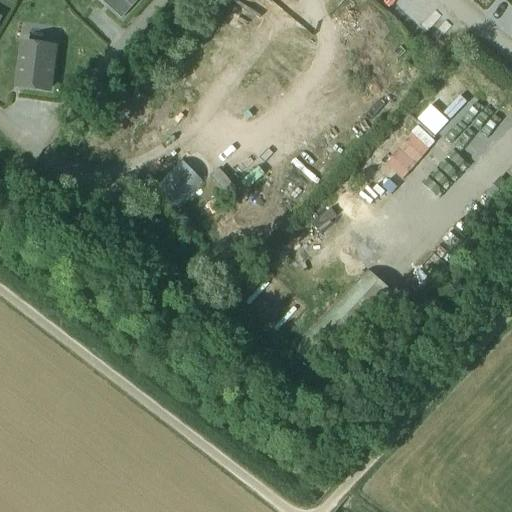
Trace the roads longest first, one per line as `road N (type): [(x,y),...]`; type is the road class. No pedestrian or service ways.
road 1 (unclassified): [(0,117),(67,179),(148,176),(235,85),(291,0)]
road 2 (unclassified): [(0,281),(301,511)]
road 3 (unknown): [(305,0),(328,64),(315,82),(266,129),(191,138)]
